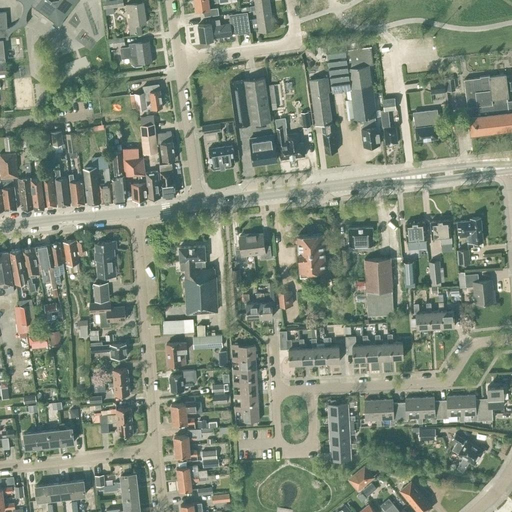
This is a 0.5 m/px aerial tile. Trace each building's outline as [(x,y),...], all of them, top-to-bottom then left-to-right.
[(19,0),(20,0),(21,1),(22,2),(23,3),(23,5),(23,8),(23,11),(21,15),(19,18),(17,21),(13,24),(10,26),(7,28),(8,37),(10,34),(10,33),(12,31),(14,29),(16,27),(20,26),(23,25),(25,26),(24,25),(27,22),(26,21),(26,18),(26,16),(27,13),(28,10),(30,7),(31,5),(54,22),(53,23),(59,28),(63,22),(62,21),(77,0),(19,0)] [(124,6),(122,0),(108,0),(102,1),(103,9),(124,6)] [(235,0),(194,0),(196,11),(203,10),(204,17),(219,15),(217,7),(210,8),(208,0),(211,0),(211,1),(219,0),(219,3),(236,1),(235,0)] [(140,24),(146,23),(143,2),(126,5),(127,13),(129,13),(130,17),(128,18),(130,33),(141,32),(140,24)] [(257,18),(272,16),(270,3),(255,5),(250,6),(251,10),(256,9),(257,18)] [(238,33),(247,32),(249,32),(246,11),(229,14),(231,23),(220,25),(219,19),(210,21),(210,23),(198,25),(200,41),(213,39),(213,37),(232,35),(232,34),(238,33)] [(0,58),(5,58),(3,39),(8,39),(8,37),(7,28),(6,12),(0,12),(0,58)] [(259,32),(274,30),(272,16),(257,18),(252,19),(253,23),(258,23),(258,26),(259,32)] [(125,45),(124,38),(108,40),(109,47),(125,45)] [(142,63),(151,61),(148,41),(129,44),(130,47),(120,48),(122,58),(131,57),(132,63),(135,66),(142,65),(142,63)] [(369,65),(373,64),(370,46),(327,52),(332,92),(351,89),(352,99),(347,100),(350,120),(363,118),(364,128),(362,128),(364,146),(379,145),(378,140),(379,139),(378,132),(377,133),(376,126),(375,117),(376,116),(369,65)] [(511,100),(508,101),(507,101),(507,97),(509,97),(506,74),(489,76),(489,75),(480,76),(480,77),(464,79),(466,96),(467,96),(468,106),(467,106),(471,134),(511,129),(511,100)] [(236,125),(271,121),(265,77),(230,81),(236,125)] [(332,122),(328,92),(330,92),(328,77),(310,79),(316,124),(324,123),(325,133),(323,133),(325,152),(337,150),(333,122),(332,122)] [(446,92),(444,78),(429,80),(431,94),(446,92)] [(152,109),(163,107),(159,83),(142,86),(143,92),(134,93),(136,109),(147,108),(146,100),(151,100),(152,109)] [(388,109),(396,109),(395,98),(383,99),(384,110),(380,110),(382,128),(384,128),(385,144),(397,142),(396,126),(390,127),(388,109)] [(436,124),(435,123),(439,122),(437,109),(413,111),(414,121),(415,121),(417,140),(438,138),(436,124)] [(310,126),(308,111),(301,112),(303,127),(310,126)] [(141,125),(143,153),(157,152),(154,123),(153,116),(141,117),(141,125)] [(286,134),(285,127),(287,127),(285,117),(275,119),(281,158),(305,155),(303,141),(299,142),(298,133),(286,134)] [(221,131),(220,122),(202,125),(203,134),(221,131)] [(63,144),(62,130),(50,132),(52,145),(63,144)] [(48,131),(39,132),(40,143),(49,142),(48,131)] [(163,160),(169,159),(175,158),(171,131),(156,133),(157,143),(161,142),(163,160)] [(78,151),(75,132),(66,133),(68,152),(78,151)] [(253,162),(277,159),(274,143),(273,136),(274,136),(273,133),(249,137),(249,140),(250,140),(252,148),(251,148),(253,162)] [(14,150),(12,135),(3,136),(5,150),(14,150)] [(213,168),(233,165),(235,162),(232,144),(208,148),(211,166),(213,168)] [(133,199),(147,198),(143,156),(139,156),(138,148),(123,149),(124,157),(123,157),(125,175),(138,174),(139,182),(132,183),(133,199)] [(127,200),(124,174),(122,151),(113,152),(115,175),(116,175),(116,178),(112,178),(114,201),(127,200)] [(18,177),(16,153),(0,154),(0,172),(0,178),(18,177)] [(31,177),(30,163),(30,156),(25,157),(26,177),(18,177),(22,208),(34,207),(31,177)] [(96,169),(103,168),(108,167),(107,156),(91,158),(93,167),(83,168),(88,203),(101,202),(96,169)] [(175,195),(174,183),(171,163),(159,165),(163,196),(175,195)] [(109,172),(108,167),(103,168),(105,183),(100,184),(102,202),(113,201),(111,182),(110,183),(109,172)] [(67,178),(61,178),(60,168),(55,169),(55,174),(58,205),(70,204),(67,178)] [(148,198),(161,197),(158,171),(145,172),(148,198)] [(82,180),(74,181),(73,173),(69,174),(72,204),(85,203),(82,180)] [(45,207),(56,206),(53,175),(41,176),(45,207)] [(35,207),(45,207),(41,176),(31,177),(35,207)] [(17,209),(14,186),(13,179),(1,180),(5,210),(17,209)] [(480,217),(470,218),(471,220),(458,221),(459,237),(467,236),(468,242),(482,241),(480,217)] [(452,243),(451,236),(449,219),(430,221),(432,238),(440,237),(441,244),(452,243)] [(424,222),(405,223),(407,241),(426,239),(424,222)] [(373,249),(373,244),(372,227),(348,228),(349,250),(373,249)] [(246,255),(253,254),(251,233),(245,234),(245,235),(240,236),(241,249),(235,249),(237,262),(247,261),(246,255)] [(251,233),(253,254),(260,253),(261,259),(271,258),(270,245),(264,246),(263,233),(257,234),(257,233),(251,233)] [(311,270),(319,269),(325,269),(323,233),(297,235),(297,239),(296,239),(296,242),(298,242),(300,276),(311,275),(311,270)] [(86,238),(76,239),(78,256),(87,254),(86,249),(87,249),(86,238)] [(75,239),(63,241),(67,264),(79,262),(75,239)] [(116,242),(112,243),(112,240),(102,241),(102,243),(95,243),(96,252),(94,252),(95,260),(96,260),(97,270),(99,270),(99,277),(105,276),(105,275),(116,274),(114,248),(116,248),(116,242)] [(59,264),(63,263),(60,242),(50,244),(56,283),(60,282),(59,274),(60,274),(60,271),(59,264)] [(50,277),(53,289),(54,294),(58,293),(56,283),(50,244),(35,246),(39,263),(40,263),(43,278),(50,277)] [(205,245),(179,247),(180,261),(184,261),(185,276),(183,276),(183,278),(185,278),(187,312),(217,310),(215,268),(196,269),(195,267),(205,266),(205,259),(205,245)] [(34,282),(33,283),(31,275),(39,273),(34,246),(21,249),(30,291),(36,290),(34,282)] [(16,282),(27,280),(21,249),(10,250),(16,282)] [(350,259),(349,259),(348,249),(341,250),(342,265),(351,265),(350,259)] [(470,263),(469,249),(457,249),(458,264),(470,263)] [(0,293),(4,293),(14,291),(8,251),(0,251),(0,293)] [(390,257),(364,259),(366,280),(366,288),(368,315),(394,314),(390,257)] [(275,268),(274,260),(267,261),(267,269),(275,268)] [(429,261),(430,282),(441,281),(440,260),(429,261)] [(415,282),(414,265),(403,266),(404,282),(415,282)] [(242,284),(240,269),(232,269),(234,285),(242,284)] [(478,273),(465,274),(465,275),(464,271),(458,272),(459,287),(474,286),(476,303),(495,302),(494,293),(493,293),(492,280),(479,281),(478,273)] [(356,281),(356,288),(365,288),(365,280),(356,281)] [(109,300),(108,282),(93,283),(95,301),(109,300)] [(279,298),(278,282),(269,283),(270,298),(279,298)] [(291,291),(279,292),(280,305),(292,304),(291,291)] [(429,311),(427,311),(426,303),(426,292),(419,293),(420,309),(421,309),(421,312),(419,312),(419,303),(414,303),(414,313),(416,313),(416,317),(417,326),(417,328),(430,327),(429,311)] [(259,302),(257,302),(249,302),(249,293),(244,294),(245,303),(246,303),(247,318),(260,317),(259,302)] [(260,317),(273,317),(272,301),(262,301),(261,293),(257,293),(257,302),(259,302),(260,317)] [(109,321),(125,319),(124,306),(110,307),(110,301),(90,303),(90,312),(99,311),(101,326),(109,325),(109,321)] [(441,311),(439,311),(431,311),(431,302),(426,303),(427,311),(429,311),(430,327),(442,326),(441,311)] [(442,326),(455,326),(454,310),(444,310),(443,302),(439,302),(439,311),(441,311),(442,326)] [(57,310),(56,303),(44,305),(45,312),(57,310)] [(20,306),(19,306),(23,332),(33,331),(29,305),(20,306)] [(195,316),(164,317),(164,332),(196,331),(195,316)] [(88,329),(87,319),(77,320),(77,329),(88,329)] [(231,327),(238,332),(242,326),(236,321),(231,327)] [(204,324),(197,324),(197,335),(205,335),(204,324)] [(99,340),(98,329),(90,330),(90,340),(99,340)] [(291,339),(287,339),(286,330),(279,331),(280,349),(289,348),(289,364),(302,363),(301,347),(299,347),(292,348),(291,339)] [(28,335),(30,344),(49,341),(48,333),(28,335)] [(391,358),(403,357),(403,342),(393,342),(392,333),(387,334),(388,343),(390,342),(391,358)] [(192,335),(193,348),(222,346),(222,334),(205,335),(197,335),(192,335)] [(390,342),(388,343),(380,343),(380,334),(375,334),(376,343),(377,343),(378,359),(391,358),(390,342)] [(365,344),(363,344),(355,344),(355,335),(345,336),(346,353),(353,353),(353,360),(366,360),(365,344)] [(370,344),(370,340),(367,338),(367,335),(363,335),(363,344),(365,344),(366,360),(378,359),(377,343),(376,343),(370,344)] [(327,362),(340,361),(339,345),(329,346),(328,337),(324,337),(324,346),(326,346),(327,362)] [(306,344),(304,344),(304,338),(299,339),(299,347),(301,347),(302,363),(315,362),(314,347),(312,347),(306,347),(306,344)] [(326,346),(324,346),(316,346),(316,338),(311,338),(312,347),(314,347),(315,362),(327,362),(326,346)] [(168,365),(170,365),(171,366),(175,366),(175,365),(186,364),(185,351),(187,351),(186,342),(167,343),(168,365)] [(102,345),(102,343),(97,343),(98,352),(111,351),(111,357),(127,356),(126,343),(102,345)] [(256,357),(255,345),(238,346),(238,344),(232,344),(232,349),(238,348),(239,356),(239,358),(256,357)] [(28,351),(8,354),(13,379),(32,376),(28,351)] [(257,370),(256,357),(239,358),(239,356),(232,356),(233,361),(239,361),(239,369),(239,371),(257,370)] [(114,382),(129,381),(128,368),(113,369),(114,382)] [(193,385),(192,381),(197,381),(196,369),(181,370),(181,374),(170,375),(170,377),(169,378),(170,382),(171,382),(171,391),(184,390),(184,385),(193,385)] [(257,382),(257,370),(239,371),(239,369),(233,369),(233,374),(240,373),(240,381),(240,383),(257,382)] [(104,374),(89,376),(89,384),(105,383),(104,374)] [(114,382),(115,395),(130,394),(129,381),(114,382)] [(258,395),(257,382),(240,383),(240,381),(234,381),(234,386),(240,386),(241,393),(241,396),(258,395)] [(105,383),(89,385),(90,387),(97,387),(97,391),(106,391),(105,383)] [(225,393),(224,383),(211,384),(212,391),(212,394),(225,393)] [(476,413),(492,413),(492,406),(504,405),(503,386),(487,387),(488,398),(482,398),(482,407),(476,407),(476,413)] [(227,402),(227,393),(213,394),(213,403),(227,402)] [(259,407),(258,395),(241,396),(241,393),(235,394),(235,398),(241,398),(241,406),(242,408),(259,407)] [(482,407),(482,398),(475,398),(475,394),(461,395),(462,415),(464,415),(473,414),(473,417),(471,417),(471,420),(493,419),(492,413),(476,413),(476,407),(482,407)] [(36,402),(36,395),(23,397),(24,403),(36,402)] [(464,415),(462,415),(461,395),(447,396),(447,400),(441,400),(442,418),(449,418),(449,415),(460,415),(460,421),(464,421),(464,415)] [(442,418),(441,400),(434,400),(434,396),(420,397),(421,417),(422,417),(432,416),(432,422),(437,422),(437,418),(442,418)] [(422,417),(421,417),(420,397),(405,398),(405,402),(399,402),(400,420),(408,420),(407,418),(418,417),(418,423),(423,423),(422,417)] [(381,419),(380,419),(379,399),(364,400),(365,420),(377,419),(377,426),(382,425),(381,419)] [(400,420),(399,402),(393,403),(393,399),(379,399),(380,419),(381,419),(390,418),(391,425),(395,424),(395,421),(400,420)] [(72,400),(62,402),(62,401),(57,402),(57,409),(63,408),(72,407),(72,400)] [(186,413),(196,412),(195,401),(185,402),(185,403),(171,404),(172,414),(186,413)] [(349,417),(349,416),(348,406),(354,406),(354,402),(348,402),(348,403),(328,404),(329,418),(349,417)] [(259,420),(259,407),(242,408),(241,406),(235,406),(235,411),(242,411),(242,421),(259,420)] [(117,421),(132,420),(131,407),(116,409),(117,420),(117,421)] [(108,422),(117,421),(117,420),(116,413),(116,409),(111,409),(111,410),(107,410),(107,414),(108,420),(108,422)] [(187,418),(186,413),(172,414),(173,424),(187,423),(194,423),(194,418),(187,418)] [(100,424),(108,423),(108,422),(108,420),(107,414),(101,415),(93,415),(94,422),(100,422),(100,424)] [(350,431),(350,429),(349,421),(355,420),(355,415),(349,416),(349,417),(329,418),(330,432),(350,431)] [(117,421),(118,434),(133,433),(132,420),(117,421)] [(59,423),(60,429),(62,444),(74,442),(72,427),(64,428),(64,423),(59,423)] [(108,423),(100,424),(100,432),(109,432),(108,423)] [(175,446),(189,445),(188,439),(201,438),(201,435),(214,434),(213,427),(201,428),(187,429),(188,435),(174,436),(175,446)] [(436,439),(435,428),(418,429),(419,440),(436,439)] [(50,445),(62,444),(60,429),(48,430),(50,445)] [(351,445),(351,443),(350,434),(356,434),(355,429),(350,429),(350,431),(330,432),(330,446),(351,445)] [(38,446),(50,445),(48,430),(36,432),(38,446)] [(26,448),(38,446),(36,432),(24,433),(26,448)] [(457,442),(452,450),(459,454),(463,457),(465,458),(469,461),(474,464),(475,462),(476,462),(479,459),(478,458),(482,450),(456,433),(452,439),(457,442)] [(330,446),(331,460),(351,459),(351,448),(357,447),(356,443),(351,443),(351,445),(330,446)] [(197,450),(189,450),(189,445),(175,446),(176,456),(190,455),(190,456),(197,455),(197,450)] [(217,458),(216,449),(202,450),(202,459),(217,458)] [(463,471),(469,461),(465,458),(463,457),(457,467),(463,471)] [(219,465),(218,458),(202,460),(203,467),(219,465)] [(178,479),(205,476),(207,475),(207,469),(198,470),(197,464),(188,465),(188,466),(177,468),(178,479)] [(373,476),(367,469),(365,466),(350,479),(360,490),(364,487),(363,485),(373,476)] [(117,487),(122,486),(137,485),(136,473),(121,474),(121,481),(114,482),(114,484),(110,485),(111,490),(117,489),(117,487)] [(16,481),(15,474),(7,475),(9,483),(16,481)] [(95,475),(96,486),(105,485),(104,474),(95,475)] [(207,480),(207,475),(205,476),(178,479),(179,491),(192,489),(191,482),(207,480)] [(71,481),(73,496),(85,494),(83,480),(71,481)] [(59,482),(61,497),(73,496),(71,481),(59,482)] [(432,507),(411,481),(400,490),(418,511),(425,511),(426,511),(428,511),(430,509),(431,508),(432,507)] [(59,482),(48,484),(49,499),(50,499),(61,497),(59,482)] [(362,490),(368,496),(377,488),(372,482),(362,490)] [(49,499),(48,484),(36,485),(37,500),(49,499)] [(15,486),(16,497),(24,496),(22,485),(15,486)] [(123,498),(138,496),(137,485),(122,486),(123,498)] [(0,498),(3,498),(2,493),(13,491),(12,486),(2,488),(0,488),(0,498)] [(213,493),(212,486),(197,488),(198,495),(213,493)] [(230,501),(229,493),(211,495),(212,503),(230,501)] [(125,510),(140,508),(138,496),(123,498),(125,510)] [(0,498),(0,508),(4,508),(4,509),(15,507),(14,503),(4,504),(3,498),(0,498)] [(181,511),(202,511),(201,502),(181,505),(181,511)] [(405,511),(403,509),(400,511),(394,503),(384,511),(385,511),(405,511)]
